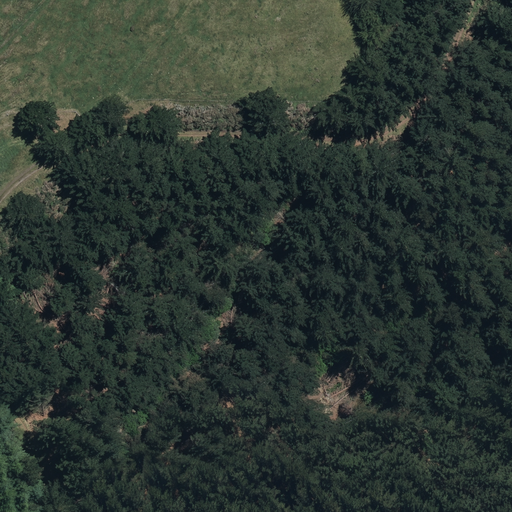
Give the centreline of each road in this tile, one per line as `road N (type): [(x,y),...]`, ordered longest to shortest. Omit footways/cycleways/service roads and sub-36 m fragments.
road 1 (track): [(477,0),(434,88),(387,136),(361,143),(218,134),(127,141),(49,164),(0,196)]
road 2 (track): [(0,394),(58,511)]
